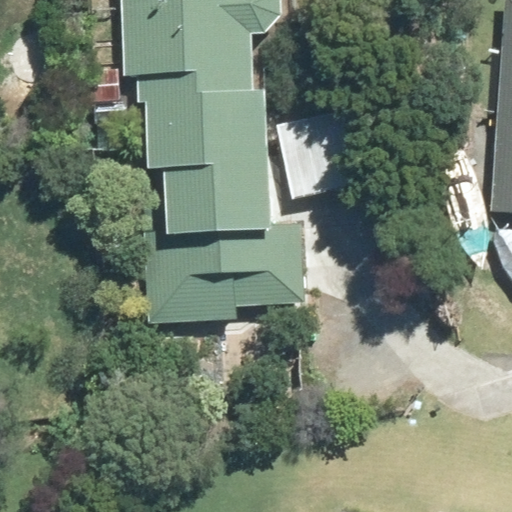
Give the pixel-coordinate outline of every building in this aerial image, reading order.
[(143,156),(157,156),(158,199),(143,200),(145,314),(236,313),(236,297),(300,295),(299,215),(262,214),(264,80),(247,79),(247,23),(261,22),(278,4),(277,0),(117,0),(118,69),(141,68),(143,156)] [(511,0),(500,0),(488,202),(511,203),(511,0)] [(116,65),(87,66),(88,96),(118,95),(116,65)] [(353,106),(275,123),(289,193),(367,176),(353,106)] [(380,511),(341,501),(337,511),(380,511)]
